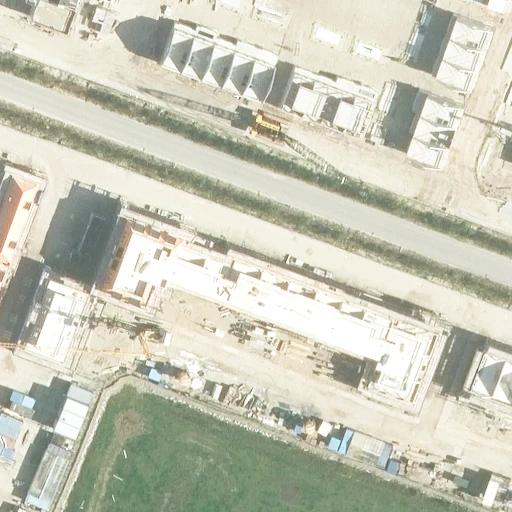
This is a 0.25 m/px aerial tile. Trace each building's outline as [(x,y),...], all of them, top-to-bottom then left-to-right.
[(27,13),(26,15),(28,15),(63,28),(65,29),(66,27),(65,27),(73,6),(74,5),(60,0),(32,0),(27,13)] [(227,0),(226,4),(237,9),(240,0),(227,0)] [(488,0),(487,6),(489,7),(504,12),(508,0),(488,0)] [(259,6),(256,15),(267,19),(270,10),(259,6)] [(270,10),(267,19),(278,23),(281,14),(270,10)] [(423,12),(418,24),(428,27),(432,16),(423,12)] [(453,12),(445,33),(488,48),(495,28),(495,29),(495,27),(453,12)] [(174,21),(158,63),(159,64),(160,63),(179,71),(194,28),(174,21)] [(194,28),(179,71),(199,78),(199,79),(215,36),(216,36),(217,32),(195,24),(194,28)] [(318,28),(315,37),(326,41),(329,32),(318,28)] [(329,32),(326,41),(337,45),(341,36),(329,32)] [(415,33),(411,44),(420,47),(424,36),(415,33)] [(445,33),(438,53),(481,68),(488,48),(445,33)] [(215,36),(199,79),(200,79),(201,79),(220,86),(235,43),(234,43),(216,36),(215,36)] [(235,43),(220,86),(240,93),(257,46),(236,38),(234,43),(235,43)] [(359,43),(356,52),(367,56),(370,47),(359,43)] [(411,44),(407,55),(416,59),(420,47),(411,44)] [(257,46),(240,93),(259,100),(261,101),(278,54),(257,46)] [(370,47),(367,56),(378,60),(381,51),(370,47)] [(438,53),(431,75),(473,90),(474,88),(473,88),(481,68),(438,53)] [(293,65),(278,107),(289,111),(299,115),(315,72),(293,65)] [(315,72),(299,115),(309,119),(309,118),(319,122),(335,80),(334,80),(315,72)] [(335,80),(319,122),(332,127),(340,130),(357,83),(336,75),(334,80),(335,80)] [(357,83),(340,130),(361,138),(378,91),(357,83)] [(386,87),(382,98),(391,102),(395,91),(386,87)] [(419,88),(411,110),(415,111),(416,110),(458,125),(459,124),(465,106),(466,106),(466,105),(419,88)] [(382,98),(378,110),(387,113),(391,102),(382,98)] [(415,111),(408,132),(413,134),(413,132),(451,146),(451,147),(459,124),(458,125),(416,110),(415,111)] [(367,138),(367,140),(384,146),(384,145),(383,144),(389,130),(390,130),(390,128),(373,122),(373,123),(374,124),(369,139),(367,138)] [(406,152),(405,154),(444,167),(445,166),(444,166),(451,147),(451,146),(413,132),(413,134),(406,152)] [(485,175),(485,177),(486,177),(505,184),(507,185),(511,186),(511,143),(500,140),(500,139),(499,139),(498,140),(485,175)] [(0,210),(21,219),(34,185),(31,179),(0,167),(0,210)] [(0,253),(7,256),(21,219),(0,210),(0,253)] [(124,211),(98,283),(144,300),(152,277),(163,281),(164,278),(378,357),(369,383),(415,400),(441,330),(231,253),(229,260),(178,241),(181,232),(124,211)] [(48,275),(39,299),(85,315),(85,316),(89,318),(89,317),(98,294),(48,275)] [(39,299),(31,321),(77,338),(85,316),(85,315),(39,299)] [(118,317),(114,326),(127,331),(130,321),(118,317)] [(31,321),(22,345),(68,361),(77,338),(31,321)] [(114,326),(111,335),(124,340),(127,331),(114,326)] [(487,347),(470,393),(491,400),(492,401),(494,394),(493,394),(508,354),(487,347)] [(511,355),(508,354),(493,394),(494,394),(511,400),(511,355)] [(105,370),(101,379),(114,384),(117,374),(105,370)] [(471,428),(466,440),(475,444),(479,431),(471,428)] [(479,431),(475,444),(484,447),(489,434),(479,431)] [(455,475),(453,482),(466,487),(469,480),(455,475)]
